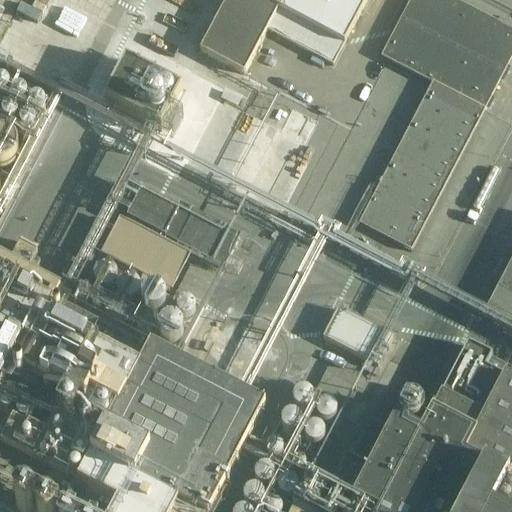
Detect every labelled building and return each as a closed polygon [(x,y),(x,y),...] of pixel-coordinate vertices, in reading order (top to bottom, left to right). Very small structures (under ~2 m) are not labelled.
[(228,0),(200,54),(245,77),(267,35),(335,71),(370,0),(228,0)] [(359,227),(412,255),(511,62),(511,32),(449,0),(412,0),(381,60),(432,87),(359,227)] [(55,54),(67,30),(30,12),(18,36),(55,54)] [(178,28),(172,37),(191,49),(197,40),(178,28)] [(183,94),(126,65),(105,105),(162,135),(183,94)] [(278,132),(269,150),(240,204),(278,224),(316,152),(306,147),(318,124),(293,111),(281,134),(278,132)] [(16,158),(17,153),(16,146),(13,142),(8,138),(2,137),(0,137),(0,167),(1,168),(8,167),(13,163),(16,158)] [(124,226),(105,261),(172,296),(193,257),(223,272),(239,239),(179,207),(176,213),(140,194),(127,220),(165,240),(164,241),(178,248),(175,252),(124,226)] [(36,235),(32,243),(49,251),(53,243),(36,235)] [(27,278),(39,255),(21,245),(9,268),(27,278)] [(511,265),(487,313),(511,326),(511,265)] [(59,273),(54,285),(66,290),(71,277),(59,273)] [(212,511),(265,412),(0,276),(0,409),(56,437),(34,477),(73,497),(103,511),(212,511)] [(323,342),(378,369),(393,339),(338,311),(323,342)] [(492,511),(511,473),(511,385),(461,359),(421,437),(395,424),(366,482),(340,469),(319,511),(492,511)] [(332,403),(336,385),(321,381),(316,399),(332,403)] [(347,399),(342,411),(355,416),(360,404),(347,399)] [(332,415),(330,435),(345,436),(347,417),(332,415)] [(302,451),(306,438),(292,433),(288,446),(302,451)] [(287,463),(289,457),(288,452),(285,448),(281,445),(276,443),(270,444),(266,447),(263,451),(261,457),(262,461),(265,466),(268,469),(274,471),(280,470),(284,467),(287,463)] [(315,477),(317,471),(316,466),(313,462),(309,459),(304,458),(299,458),(294,461),(291,465),(289,471),(290,476),(293,481),(297,484),(302,485),(308,484),(312,481),(315,477)] [(280,479),(267,484),(273,497),(285,492),(280,479)]
